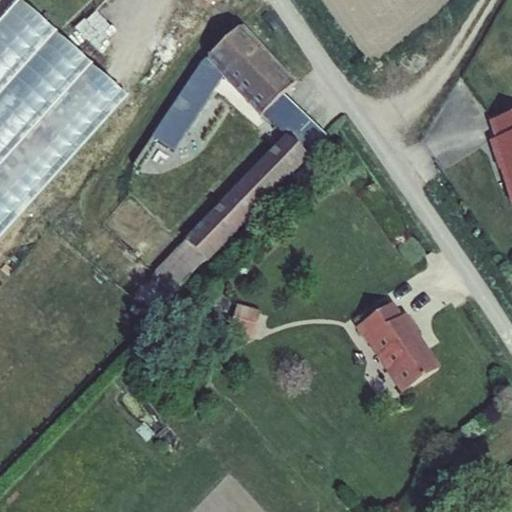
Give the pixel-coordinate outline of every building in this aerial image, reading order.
[(20,2),(0,24),(0,238),(125,99),(20,2)] [(290,89),(237,31),(205,61),(221,78),(260,118),(262,116),(283,96),(290,89)] [(174,154),(221,78),(205,61),(200,65),(151,139),(174,154)] [(326,138),(283,96),(262,116),(284,138),(306,159),(326,138)] [(511,115),(489,123),(494,141),(489,143),(498,172),(500,171),(511,207),(511,206),(511,115)] [(306,159),(285,137),(284,138),(183,243),(204,262),(207,265),(308,161),(306,159)] [(133,295),(154,314),(204,262),(183,243),(133,295)] [(367,345),(401,396),(440,370),(420,340),(421,339),(406,316),(401,319),(393,305),(355,330),(366,345),(367,345)] [(259,313),(237,306),(229,333),(251,340),(259,313)]
